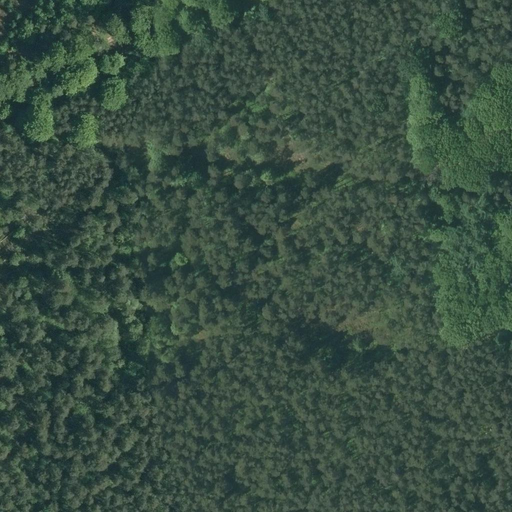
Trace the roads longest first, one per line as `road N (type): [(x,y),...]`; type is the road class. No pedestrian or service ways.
road 1 (unknown): [(0,120),(259,0)]
road 2 (track): [(194,0),(0,94)]
